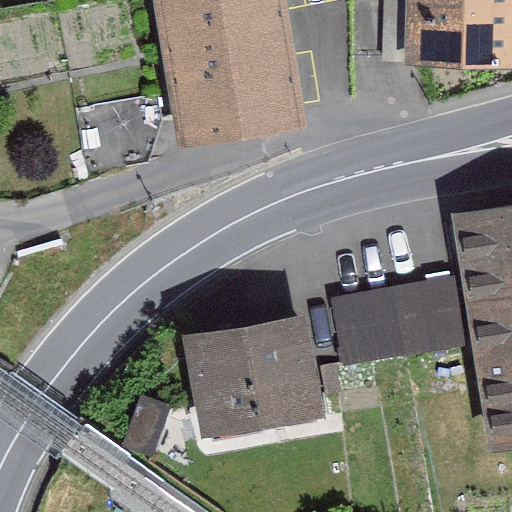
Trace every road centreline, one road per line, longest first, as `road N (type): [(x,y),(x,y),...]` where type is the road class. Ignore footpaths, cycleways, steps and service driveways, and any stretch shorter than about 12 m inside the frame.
road 1 (primary): [(370,171),(267,207),(151,277),(48,383),(0,469)]
road 2 (residential): [(370,171),(314,129),(0,226)]
road 3 (primary): [(511,139),(370,171)]
